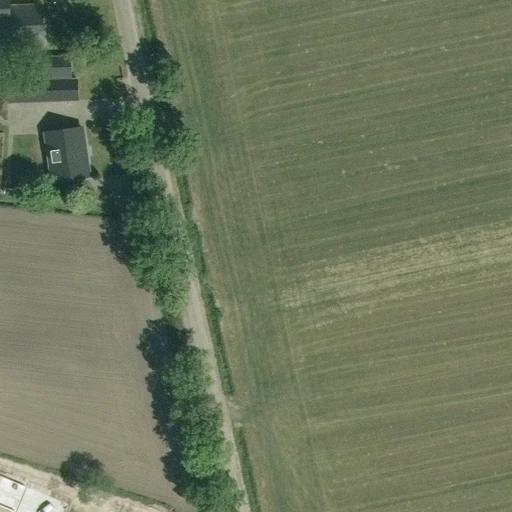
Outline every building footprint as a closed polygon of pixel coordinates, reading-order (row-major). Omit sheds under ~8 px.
[(10,6),(9,0),(0,0),(0,47),(43,46),(42,5),(10,6)] [(58,78),(72,78),(71,56),(51,57),(52,79),(58,78)] [(72,78),(58,78),(58,102),(79,101),(78,78),(72,78)] [(28,103),(28,79),(7,80),(8,103),(28,103)] [(53,182),(89,176),(82,128),(46,133),(53,182)]
